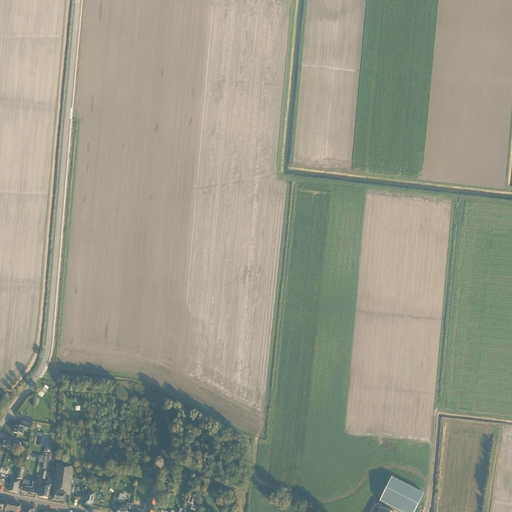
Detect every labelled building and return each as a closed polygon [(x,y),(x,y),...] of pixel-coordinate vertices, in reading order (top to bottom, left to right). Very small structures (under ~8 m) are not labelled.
[(16,425),(14,433),(23,436),(25,428),(29,429),(32,420),(23,417),(20,426),(16,425)] [(14,444),(21,446),(25,448),(25,447),(27,448),(29,443),(27,442),(26,443),(23,442),(15,439),(14,442),(5,439),(3,446),(7,448),(7,449),(12,450),(14,444)] [(70,496),(74,467),(56,464),(54,482),(56,482),(55,486),(54,486),(53,493),(54,493),(53,500),(64,502),(65,495),(70,496)] [(0,472),(7,475),(8,470),(4,468),(0,466),(0,472)] [(19,482),(19,479),(22,480),(24,471),(25,467),(20,466),(19,471),(18,470),(16,481),(11,480),(9,491),(17,493),(19,482)] [(391,478),(380,501),(401,511),(414,511),(423,495),(391,478)] [(36,494),(39,481),(33,480),(32,482),(23,481),(23,483),(23,485),(22,486),(21,491),(36,494)] [(48,499),(51,486),(41,484),(40,491),(41,491),(40,498),(48,499)] [(95,494),(91,494),(87,493),(87,495),(84,494),(83,498),(86,499),(85,505),(93,506),(95,494)] [(186,502),(190,503),(193,504),(195,497),(191,495),(191,497),(188,496),(186,502)] [(19,511),(21,506),(7,503),(4,511),(19,511)] [(127,511),(128,510),(130,511),(132,504),(127,503),(126,507),(117,505),(116,508),(115,511),(127,511)]
